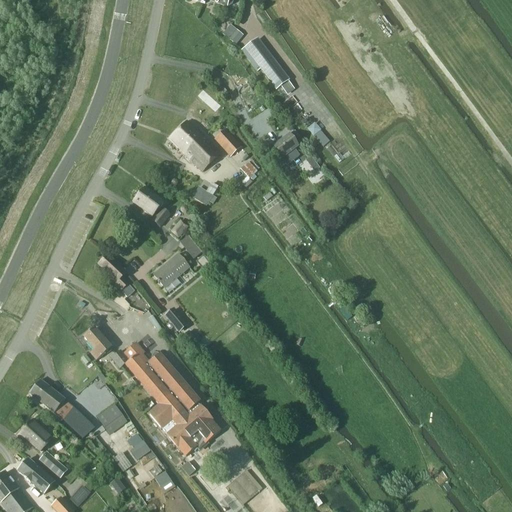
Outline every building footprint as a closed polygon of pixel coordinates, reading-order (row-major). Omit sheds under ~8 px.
[(243,52),(242,52),(257,72),(259,70),(266,65),(272,61),(265,51),(257,41),(243,52)] [(266,65),(259,70),(275,91),(280,87),(288,82),(288,81),(272,61),(266,65)] [(202,121),(213,100),(204,95),(193,117),(202,121)] [(188,133),(193,128),(186,122),(168,140),(183,155),(196,141),(188,133)] [(220,154),(193,128),(188,133),(196,141),(183,155),(202,173),(220,154)] [(231,158),(241,148),(225,130),(214,140),(231,158)] [(288,135),(273,148),(282,160),(287,166),(299,156),(294,150),(298,147),(297,146),(302,142),(294,132),(289,136),(288,135)] [(310,157),(305,161),(309,166),(314,162),(310,157)] [(248,163),(240,170),(249,180),(257,173),(256,172),(249,164),(248,163)] [(211,185),(206,194),(213,197),(218,189),(211,185)] [(160,228),(169,216),(159,208),(163,204),(144,190),(133,204),(152,218),(158,210),(159,212),(151,222),(160,228)] [(263,199),(266,203),(272,198),(269,194),(263,199)] [(187,230),(180,225),(174,232),(181,237),(187,230)] [(189,238),(181,244),(194,260),(201,254),(189,238)] [(165,290),(189,269),(178,256),(154,277),(165,290)] [(120,292),(128,284),(122,278),(124,276),(106,258),(99,265),(117,283),(114,286),(120,292)] [(174,310),(165,317),(178,333),(179,334),(188,327),(186,325),(174,310)] [(162,331),(152,317),(148,320),(157,334),(162,331)] [(97,361),(110,350),(93,330),(84,338),(95,351),(91,354),(97,361)] [(198,405),(200,403),(160,356),(159,356),(157,354),(155,354),(153,355),(152,356),(152,358),(152,362),(149,364),(143,357),(145,355),(136,345),(125,354),(131,361),(125,366),(160,407),(149,416),(161,430),(167,436),(167,437),(178,450),(178,449),(186,458),(196,449),(198,452),(220,433),(211,422),(212,421),(201,408),(198,405)] [(119,370),(129,362),(121,352),(111,360),(119,370)] [(85,356),(80,361),(85,366),(90,362),(85,356)] [(40,381),(29,394),(55,414),(62,421),(73,408),(65,401),(58,396),(41,383),(40,381)] [(126,422),(114,406),(96,419),(108,435),(126,422)] [(40,453),(53,438),(33,421),(20,436),(40,453)] [(290,451),(294,456),(304,448),(300,443),(290,451)] [(60,479),(66,471),(46,454),(40,462),(60,479)] [(28,461),(18,472),(25,478),(24,479),(30,484),(31,484),(44,495),(54,483),(28,461)] [(185,465),(181,469),(189,478),(190,477),(195,472),(188,463),(185,465)] [(285,473),(283,469),(279,472),(285,479),(288,476),(285,473)] [(0,502),(7,511),(27,511),(32,508),(5,473),(0,477),(0,502)] [(116,480),(110,485),(117,494),(124,490),(116,480)] [(446,493),(451,490),(447,485),(443,488),(446,493)] [(60,499),(51,508),(55,511),(72,511),(63,502),(60,499)]
